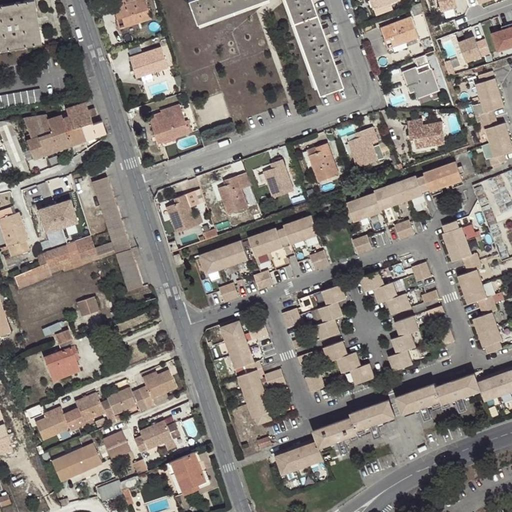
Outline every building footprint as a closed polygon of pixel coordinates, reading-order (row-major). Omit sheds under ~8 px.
[(33,9),(36,9),(34,0),(23,0),(0,4),(0,50),(42,43),(40,33),(37,34),(33,9)] [(121,18),(124,27),(151,18),(145,0),(114,0),(111,1),(117,19),(121,18)] [(263,0),(187,0),(196,24),(263,0)] [(284,0),(319,95),(343,87),(337,72),(343,70),(341,63),(335,65),(324,36),(330,34),(328,26),(322,29),(312,0),(284,0)] [(375,0),(370,0),(374,9),(378,7),(375,0)] [(454,0),(437,0),(440,11),(456,6),(454,0)] [(413,16),(423,13),(420,3),(410,7),(413,16)] [(411,16),(380,28),(384,40),(389,38),(392,47),(405,43),(419,37),(411,16)] [(502,33),(492,36),(497,53),(511,48),(511,39),(508,26),(501,29),(502,33)] [(481,58),(474,38),(458,44),(465,63),(481,58)] [(405,43),(392,47),(394,52),(407,48),(405,43)] [(129,58),(133,69),(138,67),(140,76),(167,68),(160,48),(129,58)] [(403,73),(408,86),(414,84),(416,91),(418,97),(438,90),(428,63),(403,73)] [(494,72),(480,77),(483,85),(478,87),(481,97),(500,92),(494,72)] [(414,84),(408,86),(410,94),(416,91),(414,84)] [(0,108),(42,101),(39,88),(0,94),(0,108)] [(500,92),(481,97),(486,113),(479,115),(482,123),(496,119),(494,111),(505,108),(500,92)] [(107,133),(103,120),(93,123),(91,117),(97,115),(95,107),(88,110),(85,102),(76,105),(89,140),(107,133)] [(170,107),(171,109),(173,115),(163,119),(161,112),(148,117),(153,134),(159,132),(162,141),(189,133),(179,104),(170,107)] [(89,140),(76,105),(66,108),(69,115),(63,117),(72,145),(89,140)] [(173,115),(171,109),(161,112),(163,119),(173,115)] [(59,150),(48,119),(47,114),(23,117),(31,138),(27,139),(33,159),(59,150)] [(62,114),(48,119),(59,150),(72,145),(63,117),(62,114)] [(408,121),(410,136),(417,135),(418,138),(415,138),(415,139),(417,149),(444,144),(444,142),(450,142),(449,133),(443,133),(442,122),(423,125),(422,119),(408,121)] [(499,126),(496,119),(482,123),(484,129),(486,130),(490,144),(510,138),(505,124),(499,126)] [(14,167),(18,179),(31,174),(11,120),(0,120),(0,131),(2,137),(3,139),(7,151),(14,167)] [(373,126),(360,131),(363,139),(359,141),(358,138),(357,138),(348,141),(358,168),(384,159),(379,144),(373,147),(372,142),(378,140),(373,126)] [(490,144),(495,157),(488,159),(491,167),(507,162),(505,154),(511,152),(511,145),(510,138),(490,144)] [(327,143),(316,147),(318,152),(309,155),(318,182),(339,175),(327,143)] [(318,152),(316,147),(307,150),(309,155),(318,152)] [(294,191),(282,159),(270,163),(272,168),(263,172),(273,198),(294,191)] [(456,161),(439,167),(446,186),(463,180),(456,161)] [(390,174),(388,167),(382,169),(384,176),(390,174)] [(439,167),(423,173),(429,190),(430,192),(446,186),(439,167)] [(251,186),(246,172),(226,179),(228,185),(218,188),(228,214),(256,205),(249,187),(251,186)] [(423,173),(405,180),(411,200),(423,196),(421,192),(429,190),(423,173)] [(92,182),(109,231),(124,226),(107,176),(92,182)] [(405,180),(390,185),(397,205),(411,200),(405,180)] [(376,193),(382,210),(397,205),(390,185),(375,190),(376,193)] [(194,192),(177,197),(180,205),(177,206),(176,204),(175,204),(166,207),(176,234),(196,227),(191,215),(189,208),(199,205),(194,192)] [(367,219),(383,214),(382,210),(376,193),(360,199),(367,219)] [(70,199),(54,204),(61,226),(77,221),(70,199)] [(367,219),(360,199),(345,204),(352,225),(367,219)] [(54,204),(39,209),(45,231),(61,226),(54,204)] [(0,213),(0,218),(12,214),(10,210),(0,213)] [(0,225),(10,256),(30,249),(27,239),(29,239),(20,212),(12,214),(0,218),(0,225)] [(198,212),(191,215),(196,227),(202,224),(198,212)] [(245,219),(247,225),(263,220),(261,214),(245,219)] [(312,215),(297,221),(305,240),(319,235),(312,215)] [(399,239),(413,233),(407,218),(393,224),(399,239)] [(459,227),(456,220),(440,226),(443,233),(439,234),(445,249),(467,241),(461,226),(459,227)] [(284,225),(285,228),(290,242),(291,245),(305,240),(297,221),(284,225)] [(143,285),(124,226),(109,231),(112,242),(95,247),(100,259),(116,253),(128,290),(143,285)] [(276,228),(263,233),(270,253),(284,248),(283,245),(290,242),(285,228),(277,231),(276,228)] [(205,240),(217,236),(215,229),(203,233),(205,240)] [(357,253),(372,248),(366,232),(352,238),(357,253)] [(270,253),(263,233),(248,238),(256,258),(270,253)] [(92,237),(92,236),(44,252),(47,262),(40,265),(14,276),(19,289),(52,275),(51,272),(63,268),(64,271),(100,259),(95,247),(92,237)] [(241,241),(228,245),(235,265),(249,260),(241,241)] [(445,249),(451,265),(460,262),(473,257),(467,241),(445,249)] [(228,245),(214,250),(221,270),(235,265),(228,245)] [(329,263),(323,248),(308,254),(314,269),(329,263)] [(214,250),(201,255),(208,275),(221,270),(214,250)] [(47,262),(44,252),(37,255),(40,265),(47,262)] [(182,263),(179,253),(173,255),(176,265),(182,263)] [(473,257),(460,262),(464,275),(477,270),(481,269),(476,256),(473,257)] [(426,262),(411,267),(416,283),(432,277),(426,262)] [(252,273),(258,288),(272,283),(267,268),(252,273)] [(464,275),(457,277),(462,292),(482,285),(477,270),(464,275)] [(361,278),(366,292),(374,289),(384,285),(379,271),(361,278)] [(218,286),(224,301),(238,295),(233,281),(218,286)] [(384,285),(374,289),(379,303),(387,300),(398,296),(393,282),(384,285)] [(346,299),(341,285),(322,291),(327,305),(338,301),(346,299)] [(482,285),(462,292),(467,307),(475,304),(488,300),(482,285)] [(439,298),(436,291),(421,297),(424,303),(439,298)] [(398,296),(387,300),(392,314),(411,307),(406,293),(398,296)] [(95,296),(83,300),(86,307),(79,309),(82,316),(100,309),(95,296)] [(488,300),(475,304),(480,318),(492,313),(496,312),(491,298),(488,300)] [(0,335),(10,332),(0,299),(0,335)] [(343,316),(338,301),(327,305),(319,308),(324,323),(335,319),(343,316)] [(442,305),(427,310),(430,319),(445,313),(442,305)] [(294,309),(280,314),(285,329),(300,324),(294,309)] [(480,318),(472,320),(478,336),(498,329),(492,313),(480,318)] [(419,330),(414,315),(395,321),(400,337),(411,333),(419,330)] [(340,332),(335,319),(324,323),(317,325),(321,339),(340,332)] [(224,343),(242,336),(237,321),(218,328),(224,343)] [(266,335),(261,321),(244,326),(249,341),(266,335)] [(454,341),(449,327),(435,333),(440,346),(454,341)] [(498,329),(478,336),(482,348),(485,347),(488,354),(502,349),(499,341),(502,340),(498,329)] [(69,330),(56,334),(62,350),(44,357),(53,381),(64,377),(63,374),(80,368),(77,360),(74,354),(78,353),(69,330)] [(392,340),(397,355),(407,352),(416,349),(411,333),(400,337),(392,340)] [(229,356),(247,350),(242,336),(224,343),(229,356)] [(293,349),(307,344),(304,337),(290,343),(293,349)] [(337,359),(348,355),(343,340),(324,346),(329,362),(337,359)] [(229,356),(234,370),(243,367),(252,364),(247,350),(229,356)] [(295,357),(298,366),(313,360),(310,352),(295,357)] [(407,352),(397,355),(390,358),(394,371),(412,365),(407,352)] [(351,372),(362,368),(356,353),(348,355),(337,359),(343,374),(351,372)] [(252,364),(243,367),(246,374),(256,371),(260,369),(257,362),(252,364)] [(375,378),(370,365),(362,368),(351,372),(355,385),(375,378)] [(81,370),(80,368),(63,374),(64,377),(81,370)] [(267,390),(284,384),(279,370),(262,376),(267,390)] [(147,408),(155,404),(152,398),(176,387),(169,371),(158,375),(144,382),(146,386),(139,389),(147,408)] [(142,377),(144,382),(158,375),(156,371),(142,377)] [(246,374),(236,378),(242,393),(261,386),(256,371),(246,374)] [(504,371),(490,376),(496,393),(510,388),(504,371)] [(308,392),(322,388),(317,373),(303,378),(308,392)] [(475,373),(436,387),(441,401),(442,404),(459,398),(481,391),(477,380),(475,373)] [(484,378),(477,380),(481,391),(484,398),(496,393),(490,376),(484,378)] [(435,383),(396,397),(402,414),(423,407),(441,401),(436,387),(435,383)] [(147,408),(139,389),(133,392),(130,386),(107,396),(108,399),(115,415),(138,405),(140,411),(147,408)] [(261,386),(242,393),(247,408),(267,401),(261,386)] [(78,407),(71,410),(78,427),(85,424),(84,421),(105,412),(110,424),(118,421),(115,415),(108,399),(101,402),(97,392),(75,401),(78,407)] [(389,399),(350,413),(351,414),(357,430),(374,424),(395,416),(389,399)] [(271,412),(267,401),(247,408),(252,420),(254,419),(256,426),(271,421),(268,413),(271,412)] [(45,418),(63,410),(61,406),(43,414),(45,418)] [(0,452),(13,448),(9,437),(5,426),(4,420),(1,409),(0,409),(0,452)] [(45,418),(36,422),(44,440),(71,428),(71,430),(78,427),(71,410),(64,413),(63,410),(45,418)] [(351,414),(312,428),(316,439),(319,446),(337,439),(357,432),(357,430),(351,414)] [(135,438),(141,451),(164,441),(173,438),(181,434),(175,422),(168,425),(165,419),(140,430),(142,435),(135,438)] [(122,429),(102,438),(112,459),(132,450),(122,429)] [(167,449),(176,446),(173,438),(164,441),(167,449)] [(316,439),(303,444),(309,462),(323,457),(319,446),(316,439)] [(94,442),(52,460),(62,481),(103,463),(94,442)] [(303,444),(290,449),(296,466),(309,462),(303,444)] [(285,451),(278,453),(284,470),(296,466),(290,449),(285,451)] [(206,480),(194,451),(166,463),(170,473),(175,471),(184,494),(199,488),(198,483),(206,480)] [(149,470),(143,458),(134,462),(139,474),(149,470)] [(137,475),(120,481),(123,490),(129,487),(140,483),(137,475)] [(116,482),(105,486),(109,497),(120,493),(116,482)] [(129,487),(123,490),(126,498),(132,496),(129,487)] [(8,495),(0,497),(0,500),(2,505),(10,502),(8,495)] [(126,498),(129,505),(134,503),(132,496),(126,498)]
